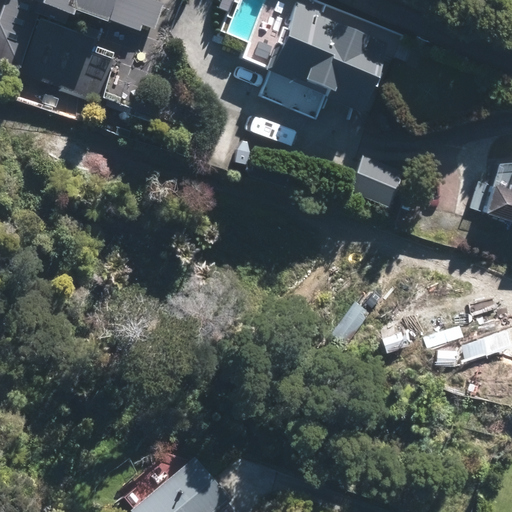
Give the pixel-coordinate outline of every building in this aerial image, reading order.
[(64,0),(136,26),(145,0),(64,0)] [(383,45),(297,11),(275,67),(361,101),(383,45)] [(119,51),(44,24),(28,67),(103,94),(119,51)] [(22,34),(0,26),(0,59),(11,64),(22,34)] [(401,174),(360,160),(351,186),(393,200),(401,174)] [(511,186),(511,190),(494,185),(488,205),(511,212),(511,186)] [(351,316),(364,326),(387,298),(370,285),(365,292),(347,278),(320,311),(341,328),(351,316)] [(401,334),(406,349),(468,329),(463,314),(401,334)] [(197,459),(135,509),(137,511),(212,511),(229,499),(197,459)]
